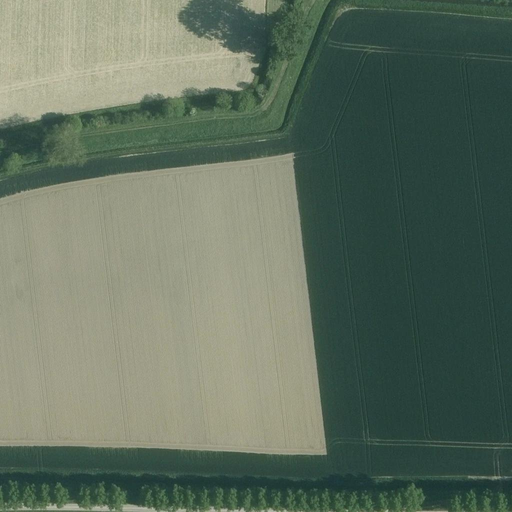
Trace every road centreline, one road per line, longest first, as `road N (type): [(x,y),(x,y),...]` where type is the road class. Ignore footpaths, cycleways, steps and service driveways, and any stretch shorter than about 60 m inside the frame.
road 1 (track): [(0,150),(237,109),(269,95),(310,0)]
road 2 (unclassified): [(0,510),(358,511)]
